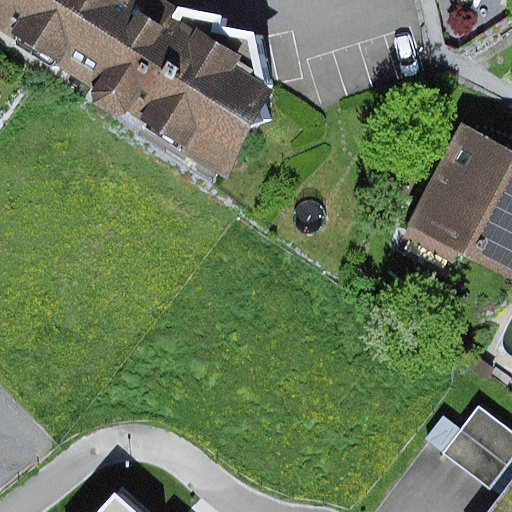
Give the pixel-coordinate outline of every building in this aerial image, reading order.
[(0,0),(0,30),(92,89),(93,106),(114,118),(127,113),(227,179),(253,130),(272,123),(265,105),(273,91),(263,36),(220,27),(222,16),(177,10),(160,0),(0,0)] [(511,152),(458,125),(406,225),(511,280),(511,152)] [(511,463),(511,431),(478,407),(442,455),(491,492),(511,463)] [(511,482),(511,463),(491,492),(500,498),(511,482)] [(511,511),(511,482),(500,498),(490,511),(511,511)] [(152,511),(127,487),(103,511),(152,511)]
